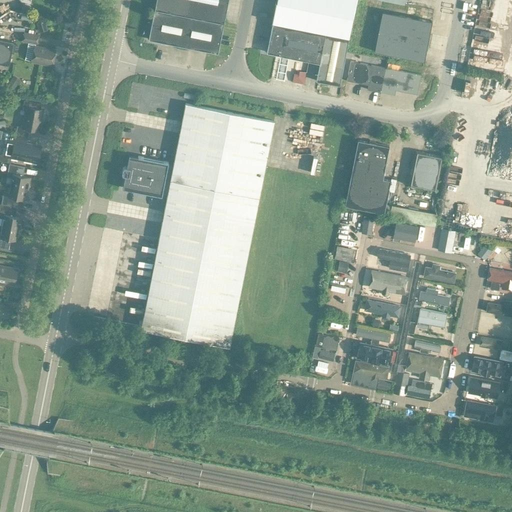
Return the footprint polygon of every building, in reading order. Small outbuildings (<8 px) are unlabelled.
[(154,0),(147,39),(177,45),(217,53),(223,23),(227,0),(154,0)] [(272,22),(348,38),(355,0),(276,0),(276,1),(275,1),(271,22),(272,22)] [(381,11),(373,51),(423,61),(432,21),(381,11)] [(348,38),(272,22),(266,52),(319,63),(315,80),(339,85),(348,38)] [(22,41),(36,44),(38,36),(24,33),(22,41)] [(0,64),(9,66),(13,42),(0,39),(0,64)] [(32,61),(51,65),(54,50),(35,46),(32,61)] [(417,95),(421,75),(350,61),(346,80),(362,84),(363,82),(368,83),(367,89),(380,92),(394,95),(395,89),(401,90),(401,91),(417,95)] [(469,97),(471,85),(464,84),(462,96),(469,97)] [(122,169),(121,172),(121,173),(122,174),(123,175),(124,175),(122,188),(161,196),(162,194),(167,195),(140,329),(229,346),(273,121),(185,103),(173,163),(128,154),(126,167),(125,167),(124,167),(123,167),(123,168),(122,168),(122,169)] [(17,126),(15,134),(28,136),(29,129),(38,131),(43,110),(26,107),(22,127),(17,126)] [(28,136),(15,134),(2,131),(0,141),(0,161),(10,163),(11,157),(37,163),(40,146),(26,144),(28,136)] [(357,139),(344,205),(384,213),(390,180),(382,178),(389,146),(357,139)] [(444,155),(414,149),(407,187),(436,193),(444,155)] [(447,150),(446,159),(454,161),(455,152),(447,150)] [(11,178),(10,185),(28,189),(30,177),(23,176),(24,167),(9,164),(6,177),(11,178)] [(28,189),(10,185),(8,192),(3,191),(2,195),(1,204),(16,207),(18,202),(18,199),(26,200),(28,189)] [(0,218),(3,219),(1,226),(20,229),(23,228),(24,223),(22,220),(22,218),(14,216),(16,207),(1,204),(0,203),(0,218)] [(437,214),(391,205),(389,217),(434,226),(437,214)] [(471,211),(459,211),(458,222),(471,223),(471,211)] [(361,233),(371,234),(373,220),(363,219),(361,233)] [(415,242),(418,226),(395,222),(392,237),(415,242)] [(0,232),(0,247),(8,249),(10,239),(17,241),(20,229),(1,226),(0,233),(0,232)] [(441,229),(437,250),(451,252),(455,231),(441,229)] [(453,252),(467,254),(468,243),(454,241),(453,252)] [(484,260),(492,250),(484,244),(477,254),(484,260)] [(390,261),(388,268),(408,272),(411,256),(380,249),(378,258),(390,261)] [(345,272),(347,263),(340,261),(337,271),(345,272)] [(426,267),(424,277),(455,283),(457,273),(440,270),(441,266),(433,264),(432,268),(426,267)] [(0,289),(5,290),(6,283),(14,285),(17,269),(0,265),(0,289)] [(511,272),(490,268),(487,281),(503,284),(502,289),(511,290),(511,272)] [(383,290),(382,295),(390,296),(390,292),(405,295),(408,277),(371,271),(368,288),(383,290)] [(420,292),(419,301),(448,307),(450,298),(438,295),(439,291),(427,289),(426,293),(420,292)] [(502,309),(511,310),(511,299),(490,295),(489,301),(503,304),(502,309)] [(382,319),(390,321),(391,316),(399,318),(401,307),(367,301),(365,311),(383,314),(382,319)] [(0,316),(0,317),(7,318),(9,306),(0,304),(0,316)] [(421,309),(418,322),(445,327),(448,314),(421,309)] [(485,326),(503,329),(504,322),(487,318),(485,326)] [(328,328),(319,326),(318,332),(326,334),(328,328)] [(357,328),(356,336),(389,342),(391,334),(357,328)] [(482,337),(480,347),(502,351),(504,342),(482,337)] [(324,340),(322,348),(334,350),(336,342),(324,340)] [(415,341),(414,347),(440,352),(441,346),(415,341)] [(390,361),(392,354),(360,347),(359,354),(390,361)] [(332,361),(334,353),(319,349),(317,357),(332,361)] [(419,379),(429,381),(431,374),(441,376),(445,359),(410,352),(406,369),(421,372),(419,379)] [(391,368),(357,360),(354,374),(388,381),(391,368)] [(475,372),(490,375),(491,366),(477,364),(475,372)] [(394,383),(406,386),(409,373),(396,371),(394,383)] [(470,378),(467,393),(498,400),(501,384),(470,378)] [(410,386),(417,387),(418,380),(411,379),(410,386)] [(496,407),(468,401),(465,413),(481,416),(480,420),(489,421),(490,417),(494,418),(496,407)]
